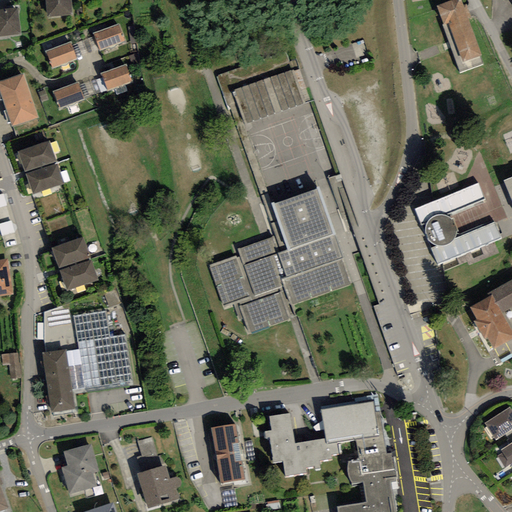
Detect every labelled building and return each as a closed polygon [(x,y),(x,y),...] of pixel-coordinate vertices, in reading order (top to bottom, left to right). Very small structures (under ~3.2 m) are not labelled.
[(70,0),(44,0),(46,19),(72,16),(70,0)] [(460,1),(437,10),(435,10),(458,72),(482,63),(481,59),(482,59),(468,21),(471,20),(466,6),(462,7),(460,1)] [(18,10),(0,11),(0,38),(21,36),(18,10)] [(98,50),(99,53),(124,43),(118,26),(93,35),(93,37),(98,50)] [(81,56),(98,50),(93,37),(76,44),(81,56)] [(46,53),(52,70),(76,61),(70,44),(46,53)] [(352,288),(320,192),(273,208),(246,126),(312,104),(298,60),(289,63),(286,55),(218,78),(272,241),(238,252),(240,258),(210,268),(224,311),(239,306),(248,334),(296,318),(292,308),(352,288)] [(106,91),(107,94),(133,84),(126,65),(99,75),(101,79),(106,91)] [(23,78),(0,85),(0,91),(12,129),(37,121),(23,78)] [(90,97),(106,91),(101,79),(85,85),(90,97)] [(53,93),(60,110),(84,101),(77,83),(53,93)] [(48,100),(44,91),(38,93),(41,103),(48,100)] [(18,154),(25,175),(57,164),(50,143),(18,154)] [(26,178),(33,198),(64,187),(57,167),(26,178)] [(487,200),(480,184),(415,212),(421,228),(451,215),(487,200)] [(451,215),(421,228),(431,250),(461,238),(451,215)] [(11,222),(0,225),(0,233),(1,238),(15,234),(11,222)] [(461,238),(431,250),(438,266),(503,238),(496,223),(461,238)] [(52,252),(59,272),(90,260),(83,240),(52,252)] [(99,249),(90,252),(92,259),(101,256),(99,249)] [(0,298),(13,297),(7,260),(0,261),(0,298)] [(60,274),(67,293),(98,282),(91,263),(60,274)] [(511,282),(487,297),(489,300),(492,299),(501,316),(511,309),(511,282)] [(511,334),(501,316),(492,299),(489,300),(470,311),(477,322),(474,324),(484,342),(487,341),(493,353),(511,342),(511,334)] [(71,312),(46,312),(46,332),(55,332),(55,327),(71,327),(71,312)] [(85,389),(132,381),(125,336),(111,339),(107,312),(74,317),(79,351),(66,353),(72,391),(85,389)] [(66,353),(42,356),(51,415),(74,411),(72,391),(66,353)] [(17,354),(1,356),(2,365),(10,364),(11,379),(20,378),(17,354)] [(375,414),(373,404),(321,413),(326,441),(326,447),(336,445),(355,442),(359,464),(349,466),(352,486),(362,484),(366,506),(337,511),(395,511),(392,490),(398,489),(391,454),(387,454),(380,413),(375,414)] [(485,425),(495,442),(511,431),(511,412),(510,409),(485,425)] [(295,446),(290,416),(268,420),(270,434),(264,435),(265,442),(269,441),(273,466),(282,465),(285,480),(307,476),(306,472),(314,470),(315,472),(320,472),(318,463),(331,461),(330,457),(337,455),(336,445),(326,447),(326,441),(295,446)] [(236,427),(212,431),(221,486),(246,482),(236,427)] [(511,468),(511,445),(501,453),(502,455),(498,458),(505,469),(509,466),(511,469),(511,468)] [(91,446),(64,454),(68,469),(62,471),(69,496),(96,489),(92,476),(99,474),(91,446)] [(165,468),(137,477),(148,511),(178,502),(174,491),(182,488),(178,478),(169,481),(165,468)] [(0,486),(0,511),(3,511),(9,510),(0,486)] [(237,507),(234,489),(221,491),(224,509),(237,507)]
